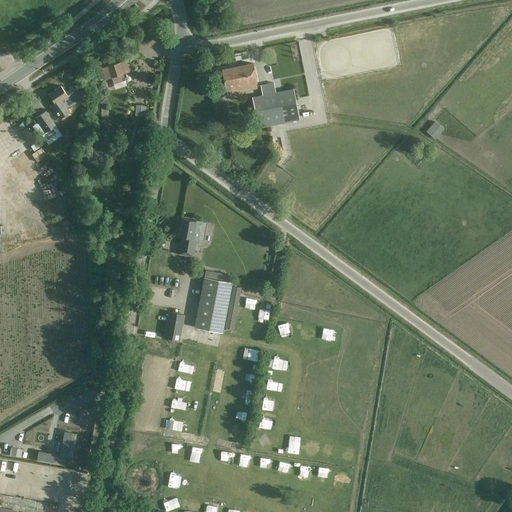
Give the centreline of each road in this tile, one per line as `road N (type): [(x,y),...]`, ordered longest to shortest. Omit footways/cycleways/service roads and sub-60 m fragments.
road 1 (unclassified): [(511,392),(163,134)]
road 2 (unclassified): [(97,511),(163,134)]
road 3 (unclassified): [(181,45),(446,0)]
road 4 (tertiary): [(0,89),(109,13)]
